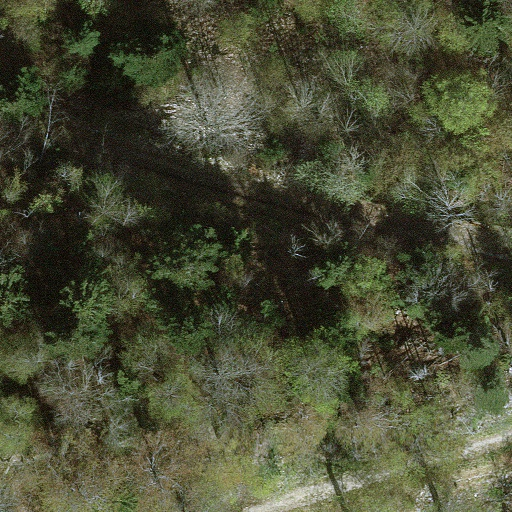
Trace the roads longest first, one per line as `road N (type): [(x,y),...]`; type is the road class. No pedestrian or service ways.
road 1 (track): [(511,250),(264,193),(0,116)]
road 2 (track): [(256,511),(511,433)]
